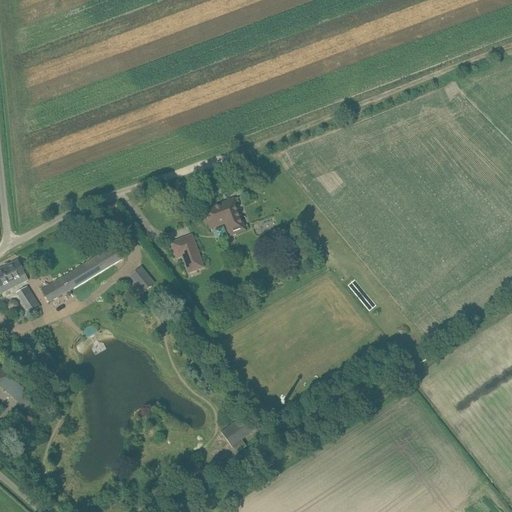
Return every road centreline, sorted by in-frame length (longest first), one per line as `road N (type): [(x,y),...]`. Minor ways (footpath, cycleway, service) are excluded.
road 1 (track): [(164,178),(511,47)]
road 2 (unclassified): [(7,244),(164,178)]
